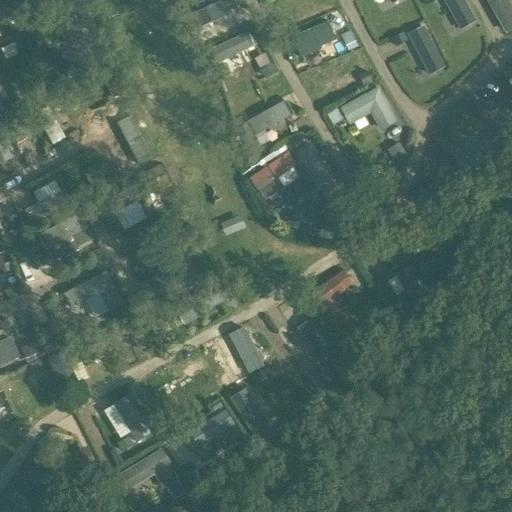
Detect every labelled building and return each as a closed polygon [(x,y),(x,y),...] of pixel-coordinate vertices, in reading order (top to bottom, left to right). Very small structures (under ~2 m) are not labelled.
[(19,0),(7,0),(0,4),(0,22),(25,9),(19,0)] [(84,0),(77,0),(52,11),(64,40),(57,43),(66,65),(105,48),(84,0)] [(226,0),(223,0),(186,17),(193,32),(233,14),(231,11),(227,1),(226,0)] [(239,0),(229,0),(228,1),(232,11),(243,6),(239,0)] [(463,0),(444,0),(461,30),(475,22),(463,0)] [(511,0),(488,0),(507,32),(511,29),(511,0)] [(328,21),(293,36),(297,47),(317,39),(321,47),(336,41),(328,21)] [(423,27),(409,34),(430,75),(444,68),(423,27)] [(351,30),(342,34),(349,50),(358,46),(351,30)] [(248,32),(212,50),(219,63),(255,46),(248,32)] [(404,33),(393,39),(397,46),(408,40),(404,33)] [(353,57),(314,76),(319,87),(359,68),(353,57)] [(368,71),(360,75),(365,86),(373,82),(368,71)] [(23,77),(0,89),(0,96),(5,107),(19,100),(24,110),(37,102),(36,100),(47,93),(42,84),(31,91),(23,77)] [(379,88),(342,108),(351,124),(372,112),(382,130),(397,121),(379,88)] [(287,102),(244,125),(252,139),(294,115),(287,102)] [(47,107),(35,114),(52,144),(65,137),(47,107)] [(337,109),(328,115),(334,124),(344,118),(337,109)] [(132,116),(117,124),(139,166),(154,158),(132,116)] [(511,133),(505,126),(469,161),(483,177),(511,148),(511,133)] [(298,137),(289,143),(294,151),(303,146),(298,137)] [(399,143),(388,150),(394,160),(406,152),(399,143)] [(311,144),(297,152),(319,190),(333,182),(311,144)] [(249,145),(244,161),(246,169),(258,161),(262,149),(249,145)] [(290,153),(251,178),(266,200),(301,177),(294,166),(297,164),(290,153)] [(158,164),(146,171),(152,181),(164,175),(158,164)] [(101,175),(88,183),(95,194),(107,187),(101,175)] [(131,187),(92,209),(107,237),(123,228),(115,213),(138,200),(131,187)] [(63,189),(24,210),(32,225),(71,203),(63,189)] [(474,201),(435,228),(446,242),(484,215),(474,201)] [(79,213),(36,236),(44,250),(87,227),(79,213)] [(491,214),(484,219),(496,236),(502,232),(491,214)] [(20,222),(8,227),(15,243),(27,238),(20,222)] [(299,223),(296,236),(307,238),(310,226),(299,223)] [(73,254),(64,258),(68,265),(77,261),(73,254)] [(10,261),(3,264),(5,272),(13,270),(10,261)] [(180,264),(141,284),(148,299),(187,278),(180,264)] [(412,268),(398,277),(424,315),(438,306),(412,268)] [(106,271),(63,293),(70,308),(98,293),(108,312),(122,304),(106,271)] [(343,271),(308,295),(333,329),(347,319),(332,299),(352,284),(343,271)] [(13,284),(4,292),(9,298),(18,291),(13,284)] [(212,286),(174,309),(183,325),(222,301),(212,286)] [(288,294),(276,299),(291,331),(303,325),(288,294)] [(402,312),(393,318),(399,328),(408,322),(402,312)] [(5,318),(0,323),(0,325),(8,332),(13,324),(5,318)] [(311,320),(297,330),(325,367),(338,356),(311,320)] [(47,327),(38,331),(43,342),(52,338),(47,327)] [(0,365),(19,357),(10,336),(0,340),(0,365)] [(37,341),(21,348),(27,363),(43,356),(37,341)] [(55,342),(44,347),(47,355),(58,350),(55,342)] [(77,344),(47,358),(63,391),(79,384),(71,366),(85,360),(77,344)] [(339,358),(329,366),(337,376),(347,368),(339,358)] [(317,364),(305,373),(317,389),(329,380),(317,364)] [(260,371),(250,377),(255,385),(265,379),(260,371)] [(17,374),(3,381),(20,415),(34,408),(17,374)] [(245,391),(229,401),(252,439),(268,428),(245,391)] [(126,397),(113,405),(136,443),(149,434),(126,397)] [(192,406),(197,416),(212,408),(207,399),(192,406)] [(224,411),(190,432),(198,446),(221,431),(232,424),(224,411)] [(89,446),(46,459),(53,481),(72,475),(76,492),(107,482),(104,471),(97,474),(89,446)] [(161,449),(117,475),(127,491),(153,476),(161,490),(165,488),(176,481),(177,480),(168,466),(171,465),(161,449)] [(16,510),(13,511),(41,511),(16,487),(5,499),(16,510)] [(127,498),(121,502),(126,511),(128,511),(134,509),(127,498)] [(201,511),(195,502),(185,508),(187,511),(201,511)]
